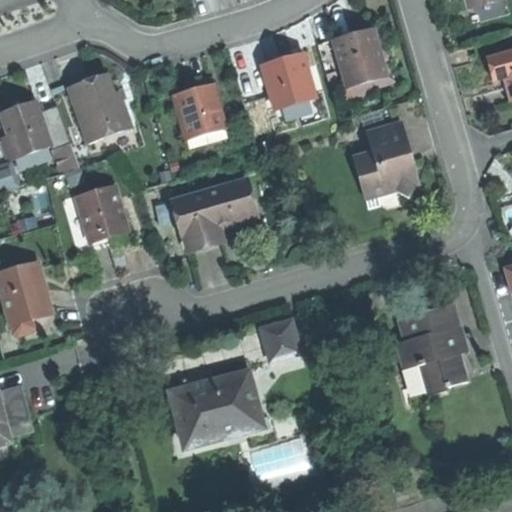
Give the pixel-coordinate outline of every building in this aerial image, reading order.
[(456,0),(460,12),(470,9),(467,0),(456,0)] [(467,0),(470,9),(478,7),(501,0),(467,0)] [(510,15),(505,0),(501,0),(478,7),(483,23),(510,15)] [(334,42),(347,89),(388,77),(374,30),(353,36),(334,42)] [(511,101),(511,53),(493,59),(499,80),(504,79),(508,90),(511,102),(511,101)] [(492,82),(499,80),(493,59),(486,61),(492,82)] [(264,70),(275,111),(316,99),(306,63),(285,69),(284,64),(281,65),(264,70)] [(69,88),(89,144),(132,129),(126,111),(121,113),(107,74),(85,82),(69,88)] [(173,96),(186,142),(226,130),(214,85),(192,91),(173,96)] [(1,139),(9,162),(52,146),(40,113),(36,102),(25,105),(15,100),(11,111),(7,112),(0,114),(8,136),(1,139)] [(58,107),(40,113),(52,146),(53,150),(71,144),(58,107)] [(400,124),(368,133),(373,152),(353,157),(361,187),(374,183),(378,198),(398,193),(409,199),(415,188),(419,186),(412,161),(410,161),(406,162),(404,153),(408,152),(400,124)] [(0,186),(1,189),(19,185),(15,166),(0,168),(0,186)] [(247,182),(174,203),(183,237),(185,236),(190,253),(223,244),(218,226),(217,221),(227,218),(228,223),(257,216),(247,182)] [(380,206),(378,198),(374,183),(361,187),(365,201),(366,200),(369,209),(380,206)] [(115,188),(77,199),(90,244),(110,238),(128,233),(115,188)] [(80,247),(90,244),(77,199),(67,202),(80,247)] [(223,225),(228,223),(227,218),(217,221),(218,226),(223,225)] [(38,265),(0,275),(0,284),(14,335),(18,337),(33,333),(34,329),(33,320),(36,314),(43,312),(50,311),(38,265)] [(454,305),(398,321),(405,344),(397,346),(403,369),(420,365),(425,385),(444,380),(446,389),(468,383),(460,353),(456,338),(462,336),(459,325),(454,305)] [(290,324),(263,331),(271,362),(299,354),(290,324)] [(467,352),(462,336),(456,338),(460,353),(467,352)] [(411,399),(428,394),(425,385),(420,365),(403,369),(411,399)] [(207,388),(195,391),(209,443),(224,438),(222,432),(260,422),(248,375),(225,381),(207,386),(207,388)] [(428,394),(446,389),(444,380),(425,385),(428,394)] [(194,388),(171,395),(186,449),(209,443),(195,391),(194,388)] [(0,411),(4,427),(29,420),(27,410),(21,389),(0,394),(0,411)] [(29,420),(4,427),(7,438),(32,431),(29,420)] [(511,511),(511,502),(472,511),(511,511)]
